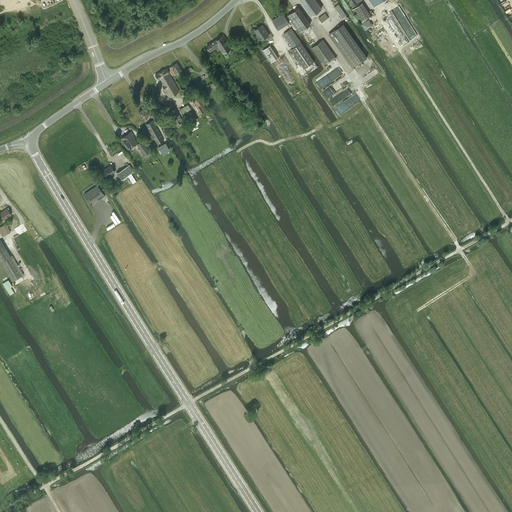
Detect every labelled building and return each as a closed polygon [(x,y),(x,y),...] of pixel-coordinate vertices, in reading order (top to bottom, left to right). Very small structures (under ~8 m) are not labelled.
[(301,0),(312,15),(322,8),(315,0),(301,0)] [(371,15),(363,2),(352,9),(361,22),(371,15)] [(334,7),(336,9),(342,18),(347,15),(339,4),(334,7)] [(302,11),(299,7),(288,14),(300,32),(310,25),(301,12),(302,11)] [(289,22),(284,13),(272,20),(278,29),(289,22)] [(322,22),(328,18),(325,13),(319,18),(322,22)] [(367,57),(343,23),(328,34),(352,68),(367,57)] [(264,39),(269,35),(262,24),(254,30),(259,37),(262,35),(264,39)] [(284,33),(293,48),(302,42),(291,28),(284,33)] [(223,53),(233,47),(224,34),(206,46),(210,51),(218,46),(223,53)] [(324,64),(335,56),(323,40),(312,48),(324,64)] [(291,49),(305,68),(314,62),(302,42),(293,48),(291,49)] [(263,50),(271,62),(279,57),(270,45),(263,50)] [(172,75),(181,70),(177,62),(168,67),(172,75)] [(168,97),(179,91),(168,73),(169,72),(167,68),(155,75),(158,79),(159,79),(168,97)] [(207,109),(200,96),(193,100),(201,113),(207,109)] [(188,104),(180,109),(184,116),(189,114),(187,111),(191,109),(188,104)] [(146,118),(149,112),(144,108),(139,111),(140,117),(146,118)] [(176,109),(170,112),(176,121),(175,121),(178,127),(180,125),(177,120),(178,119),(179,121),(182,119),(176,109)] [(156,144),(163,140),(153,120),(145,124),(156,144)] [(128,149),(137,142),(132,136),(133,135),(131,132),(122,138),(126,143),(124,144),(128,149)] [(150,151),(142,140),(136,144),(144,155),(150,151)] [(169,150),(165,143),(158,147),(162,154),(169,150)] [(133,171),(129,164),(116,173),(120,179),(133,171)] [(102,170),(106,177),(115,171),(110,165),(102,170)] [(103,193),(97,185),(84,194),(90,202),(97,197),(98,200),(105,196),(103,193)] [(0,218),(2,221),(11,214),(7,208),(0,212),(0,218)] [(0,226),(0,237),(2,236),(10,232),(6,223),(0,226)] [(1,239),(0,239),(0,260),(1,262),(10,256),(1,239)] [(10,256),(1,262),(12,281),(24,274),(12,254),(10,256)] [(12,286),(8,279),(2,283),(6,289),(11,287),(12,286)]
